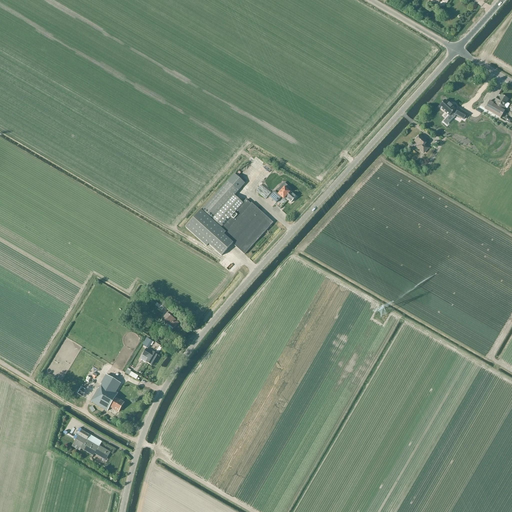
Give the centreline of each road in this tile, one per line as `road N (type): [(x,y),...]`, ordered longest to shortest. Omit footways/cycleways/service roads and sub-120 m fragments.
road 1 (unclassified): [(122,511),(145,428),(184,356),(455,49)]
road 2 (track): [(155,447),(31,382)]
